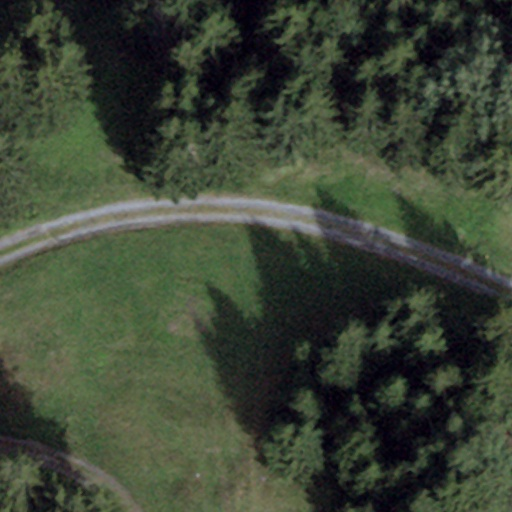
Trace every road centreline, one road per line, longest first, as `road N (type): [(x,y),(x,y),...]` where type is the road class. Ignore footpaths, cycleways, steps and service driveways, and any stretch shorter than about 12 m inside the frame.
road 1 (track): [(511,315),(386,252),(126,227),(0,274)]
road 2 (track): [(0,374),(134,511)]
